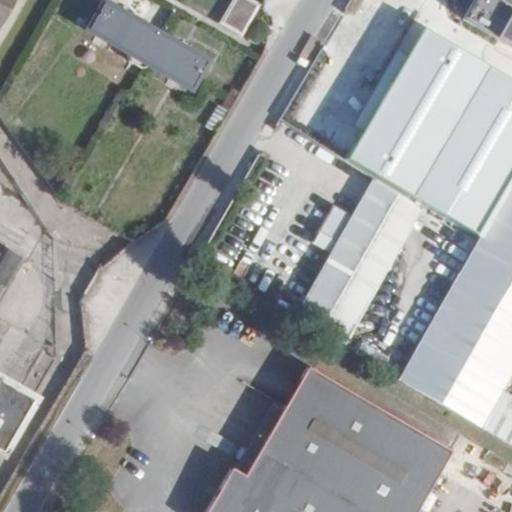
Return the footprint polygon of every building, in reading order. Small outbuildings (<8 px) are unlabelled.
[(0,0),(0,26),(1,27),(16,0),(0,0)] [(192,86),(207,57),(108,0),(92,28),(192,86)] [(242,35),(259,3),(254,0),(233,0),(220,22),(242,35)] [(511,0),(479,0),(470,16),(511,40),(511,0)] [(481,99),(437,74),(299,309),(343,334),(481,99)] [(511,511),(511,400),(511,397),(511,178),(405,391),(511,444),(511,511)] [(339,237),(350,212),(334,205),(323,230),(339,237)] [(0,286),(4,289),(23,256),(9,247),(0,262),(0,286)] [(413,511),(453,438),(303,361),(281,401),(243,471),(231,464),(205,511),(413,511)] [(0,448),(28,398),(0,382),(0,448)] [(266,393),(231,464),(243,471),(281,401),(266,393)]
